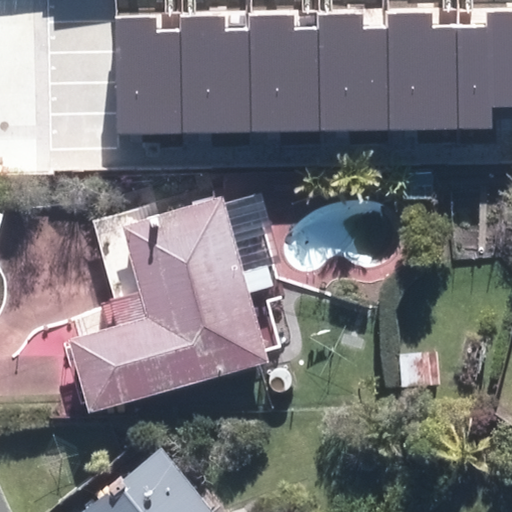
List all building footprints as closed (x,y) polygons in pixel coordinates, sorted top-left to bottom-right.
[(487,28),(456,28),(457,130),(491,130),(491,108),(511,107),(511,12),(487,13),(487,28)] [(319,31),(320,131),(389,130),(388,30),(362,30),(362,14),(319,15),(319,31)] [(249,32),(250,132),(320,131),(319,31),(295,31),(295,15),(249,15),(249,32)] [(388,30),(389,130),(457,130),(456,28),(432,28),(432,15),(388,15),(388,30)] [(179,32),(181,133),(250,132),(249,32),(226,32),(225,16),(179,16),(179,32)] [(116,18),(119,135),(181,133),(179,32),(154,33),(154,17),(116,18)] [(229,198),(107,227),(129,319),(90,328),(106,391),(266,352),(229,198)] [(225,511),(171,442),(87,507),(90,511),(225,511)] [(0,511),(12,511),(0,482),(0,511)]
